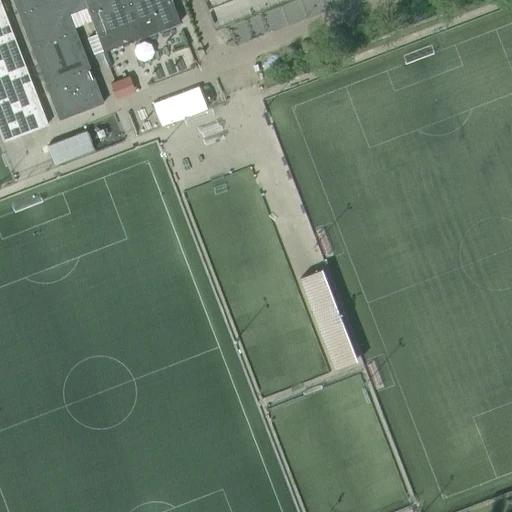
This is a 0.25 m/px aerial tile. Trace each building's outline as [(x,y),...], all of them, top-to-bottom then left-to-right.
[(11,0),(38,66),(53,103),(60,121),(63,119),(85,111),(102,104),(104,103),(69,14),(86,8),(104,52),(180,22),(177,16),(170,0),(11,0)] [(46,124),(0,3),(0,136),(2,141),(46,124)] [(123,79),(110,84),(115,98),(128,93),(123,79)] [(88,129),(48,143),(56,163),(95,149),(88,129)] [(335,371),(359,362),(324,270),(300,279),(335,371)]
